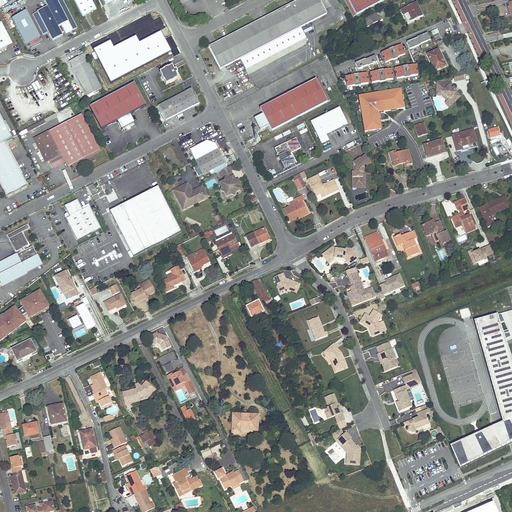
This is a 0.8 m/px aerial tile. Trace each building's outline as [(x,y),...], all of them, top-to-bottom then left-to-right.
[(47,7),(33,14),(43,35),(48,32),(58,27),(61,26),(66,34),(78,28),(63,0),(60,0),(58,2),(57,0),(44,0),(47,7)] [(91,0),(74,0),(82,16),(96,9),(91,0)] [(260,20),(207,47),(218,69),(238,59),(299,28),(327,14),(319,0),(298,0),(293,3),(269,15),(260,20)] [(344,0),(354,17),(385,0),(344,0)] [(401,10),(408,23),(423,16),(417,5),(415,6),(413,4),(412,0),(405,4),(405,5),(401,7),(402,9),(401,10)] [(39,40),(25,13),(13,19),(27,46),(39,40)] [(374,13),(362,20),(366,27),(378,21),(374,13)] [(27,46),(13,19),(11,20),(27,51),(29,50),(27,46)] [(0,23),(0,51),(13,45),(1,23),(0,23)] [(139,23),(124,28),(128,39),(135,37),(135,38),(143,35),(139,23)] [(58,27),(48,32),(52,41),(62,36),(58,27)] [(299,28),(238,59),(245,70),(306,39),(299,28)] [(430,40),(428,34),(418,39),(408,43),(411,49),(420,45),(420,44),(430,40)] [(92,52),(108,85),(178,52),(171,36),(148,47),(145,41),(119,53),(114,42),(92,52)] [(29,50),(41,44),(39,40),(27,46),(29,50)] [(402,44),(381,53),(385,63),(406,54),(402,44)] [(438,50),(428,54),(435,71),(445,66),(438,50)] [(79,57),(70,62),(87,96),(101,89),(82,52),(78,54),(79,57)] [(365,60),(355,64),(358,70),(368,65),(368,66),(378,62),(375,56),(366,61),(365,60)] [(417,65),(394,69),(396,80),(419,76),(417,65)] [(164,71),(160,73),(162,77),(161,77),(164,81),(167,85),(170,83),(171,84),(175,81),(174,81),(179,78),(176,74),(178,73),(176,70),(175,70),(172,66),(168,68),(163,70),(164,71)] [(392,69),(370,74),(372,84),(394,80),(392,69)] [(453,73),(454,78),(456,77),(457,81),(465,79),(463,71),(453,73)] [(367,73),(345,78),(347,88),(369,84),(367,73)] [(319,79),(260,109),(263,114),(269,126),(272,131),(328,102),(321,89),(323,88),(319,79)] [(454,102),(460,96),(456,92),(455,92),(453,91),(455,89),(451,86),(451,83),(440,83),(440,84),(437,84),(437,92),(443,92),(449,99),(450,98),(454,102)] [(147,107),(135,84),(90,107),(102,130),(118,122),(122,130),(136,124),(131,115),(147,107)] [(191,89),(158,106),(166,121),(170,119),(191,108),(199,104),(191,89)] [(397,91),(359,97),(365,131),(380,129),(377,112),(400,108),(397,91)] [(445,103),(449,106),(454,102),(450,98),(449,99),(443,92),(437,92),(437,95),(441,95),(447,100),(445,103)] [(347,125),(339,108),(310,122),(321,145),(329,142),(326,136),(347,125)] [(56,114),(44,120),(46,123),(58,117),(56,114)] [(263,114),(254,119),(260,130),(269,126),(263,114)] [(13,139),(0,115),(0,184),(7,197),(29,186),(6,143),(13,139)] [(49,132),(33,140),(46,164),(49,163),(61,156),(65,164),(67,168),(72,166),(75,171),(95,161),(92,156),(100,152),(81,115),(49,132)] [(44,120),(18,134),(23,142),(27,140),(25,135),(46,123),(44,120)] [(424,123),(415,125),(418,137),(427,134),(424,123)] [(498,127),(489,130),(491,138),(497,136),(497,133),(499,132),(498,127)] [(473,130),(453,135),(457,150),(462,149),(461,146),(477,142),(473,130)] [(295,138),(273,149),(278,157),(276,158),(278,161),(279,161),(284,169),(296,163),(291,153),(300,148),(295,138)] [(442,140),(424,145),(427,156),(435,154),(435,155),(445,152),(442,140)] [(206,141),(190,150),(200,169),(203,175),(225,163),(215,144),(206,141)] [(396,151),(390,153),(394,166),(404,163),(407,163),(407,165),(412,164),(409,150),(396,154),(396,151)] [(371,163),(365,155),(360,158),(360,157),(352,162),(353,163),(355,165),(355,171),(353,171),(352,171),(352,186),(361,186),(361,180),(365,180),(365,174),(363,174),(363,173),(364,172),(364,171),(364,169),(365,168),(371,163)] [(53,170),(65,164),(61,156),(49,163),(53,170)] [(224,175),(225,178),(225,181),(220,183),(222,188),(221,192),(225,193),(227,197),(231,195),(235,196),(236,192),(240,190),(238,185),(239,184),(240,183),(239,181),(237,180),(236,181),(231,171),(228,167),(221,170),(217,172),(220,177),(224,175)] [(295,180),(294,181),(299,191),(306,187),(302,178),(302,177),(300,173),(293,176),(295,180)] [(318,175),(308,180),(316,196),(320,194),(322,198),(339,190),(334,180),(323,185),(318,175)] [(119,205),(110,182),(102,185),(112,208),(119,205)] [(191,190),(187,183),(173,190),(174,191),(186,185),(189,191),(191,190)] [(183,209),(208,196),(203,186),(192,191),(191,190),(189,191),(186,185),(174,191),(183,209)] [(124,204),(110,211),(133,257),(182,233),(158,186),(124,204)] [(225,193),(221,192),(226,201),(235,196),(231,195),(227,197),(225,193)] [(289,206),(284,209),(290,221),(298,217),(297,216),(306,211),(301,201),(304,200),(302,195),(293,200),(295,204),(292,205),(289,206)] [(505,196),(499,199),(503,209),(510,207),(505,196)] [(465,198),(458,201),(461,209),(459,209),(459,210),(461,214),(451,218),(455,228),(463,225),(465,231),(474,227),(474,226),(470,216),(469,215),(465,217),(463,212),(469,209),(465,198)] [(486,205),(479,208),(487,227),(494,224),(491,217),(495,215),(495,213),(503,209),(499,199),(490,203),(491,206),(487,208),(486,205)] [(66,219),(77,240),(101,228),(90,206),(83,210),(78,200),(64,206),(68,213),(70,217),(66,219)] [(431,222),(422,226),(426,236),(432,234),(435,241),(439,240),(441,244),(449,240),(446,232),(442,234),(440,228),(442,228),(439,221),(434,224),(433,223),(432,225),(430,223),(431,222)] [(231,223),(214,229),(217,236),(233,229),(231,223)] [(265,228),(246,237),(251,248),(259,244),(258,242),(269,237),(265,228)] [(27,273),(26,270),(41,262),(33,246),(25,251),(24,248),(30,245),(23,232),(21,229),(7,236),(16,252),(22,250),(23,252),(0,263),(0,283),(1,282),(3,285),(27,273)] [(400,234),(394,237),(398,246),(402,244),(404,244),(406,249),(405,250),(408,258),(419,253),(413,239),(416,238),(413,230),(404,234),(405,235),(401,237),(401,235),(400,234)] [(364,237),(368,245),(375,261),(388,256),(388,255),(391,254),(389,249),(386,250),(381,239),(380,240),(377,232),(364,237)] [(233,235),(216,243),(223,258),(232,254),(231,251),(229,248),(238,244),(233,235)] [(184,255),(180,248),(179,245),(175,247),(176,250),(180,257),(184,255)] [(473,250),(468,252),(474,265),(487,259),(486,256),(494,253),(490,245),(483,249),(484,251),(481,252),(480,250),(474,253),(473,250)] [(358,258),(352,250),(345,249),(345,251),(335,249),(335,251),(332,250),(331,249),(326,252),(330,257),(338,258),(341,259),(344,259),(348,265),(358,258)] [(329,264),(334,259),(341,260),(341,259),(338,258),(330,257),(326,252),(322,255),(329,264)] [(196,253),(187,257),(194,272),(202,268),(201,266),(210,261),(206,253),(197,257),(196,253)] [(161,281),(167,292),(174,288),(173,286),(186,280),(178,266),(170,270),(172,273),(167,276),(168,278),(161,281)] [(70,281),(69,282),(67,278),(69,278),(68,278),(65,271),(54,276),(58,284),(59,284),(64,293),(63,293),(66,300),(78,294),(75,287),(74,288),(70,281)] [(355,305),(375,297),(371,288),(364,291),(357,273),(348,276),(352,287),(350,288),(352,292),(350,292),(355,305)] [(281,274),(273,278),(273,279),(276,285),(277,287),(276,288),(278,293),(285,290),(296,293),(299,284),(286,280),(286,281),(284,281),(284,279),(281,274)] [(404,286),(399,274),(388,279),(389,280),(386,281),(387,283),(380,286),(382,292),(383,295),(404,286)] [(257,280),(251,282),(252,285),(254,285),(265,302),(270,299),(257,280)] [(141,289),(131,294),(136,303),(146,298),(145,296),(147,295),(155,291),(150,283),(141,287),(141,289)] [(116,284),(110,288),(113,295),(119,291),(116,284)] [(0,340),(12,332),(11,331),(19,325),(20,326),(26,321),(23,316),(27,313),(30,318),(37,314),(37,313),(42,310),(41,309),(49,305),(41,291),(33,295),(33,296),(22,303),(24,307),(18,310),(16,307),(12,310),(12,309),(4,315),(5,316),(0,319),(0,340)] [(121,294),(104,302),(108,311),(117,307),(118,308),(126,304),(121,294)] [(94,322),(85,305),(89,303),(86,296),(81,299),(83,303),(76,307),(82,317),(79,319),(77,315),(68,319),(73,329),(82,325),(80,320),(83,319),(86,326),(94,322)] [(289,303),(292,310),(306,305),(303,298),(289,303)] [(319,303),(317,298),(309,301),(311,306),(319,303)] [(253,303),(246,307),(251,317),(263,311),(259,303),(254,306),(253,303)] [(37,313),(37,314),(38,315),(43,312),(42,311),(50,307),(49,305),(41,309),(42,310),(37,313)] [(360,321),(370,327),(371,326),(371,328),(370,328),(372,334),(381,331),(377,322),(377,320),(381,314),(373,309),(369,315),(365,313),(360,321)] [(511,444),(511,311),(473,322),(502,423),(449,447),(459,470),(501,449),(510,445),(511,444)] [(323,333),(322,329),(321,328),(320,326),(320,325),(317,318),(308,322),(316,341),(327,336),(326,332),(323,333)] [(385,329),(382,320),(377,322),(381,331),(385,329)] [(12,332),(13,333),(21,327),(20,326),(19,325),(11,331),(12,332)] [(156,333),(149,337),(153,345),(156,343),(160,344),(163,351),(171,347),(166,337),(156,333)] [(31,341),(11,351),(17,363),(37,353),(31,341)] [(377,347),(379,353),(380,352),(382,356),(383,356),(384,357),(382,358),(384,363),(383,363),(386,370),(398,366),(395,358),(396,358),(392,348),(391,348),(389,342),(377,347)] [(342,361),(340,355),(338,353),(337,352),(335,350),(337,349),(333,344),(324,353),(331,360),(335,372),(347,367),(344,360),(342,361)] [(286,353),(282,355),(285,363),(290,360),(291,361),(297,358),(293,349),(289,351),(290,353),(287,355),(286,353)] [(342,354),(337,349),(335,350),(337,352),(338,353),(340,355),(342,361),(344,360),(342,354)] [(282,355),(274,359),(280,370),(283,369),(284,371),(288,369),(285,363),(282,355)] [(166,373),(174,370),(171,363),(163,366),(166,373)] [(403,378),(406,386),(408,385),(417,381),(420,380),(416,369),(412,370),(413,374),(403,378)] [(173,374),(166,377),(172,389),(184,383),(185,385),(190,394),(195,392),(184,371),(174,376),(173,374)] [(102,409),(111,404),(104,389),(106,388),(99,373),(90,377),(93,385),(95,390),(93,391),(94,394),(92,395),(94,398),(96,397),(98,401),(102,409)] [(136,390),(122,393),(124,398),(126,405),(131,403),(146,399),(155,390),(146,381),(141,387),(140,389),(136,390)] [(184,383),(172,389),(174,391),(185,385),(184,383)] [(404,386),(395,389),(400,401),(398,401),(396,402),(400,411),(412,406),(406,390),(404,386)] [(155,390),(146,399),(150,402),(158,393),(155,390)] [(329,411),(331,417),(335,415),(338,422),(344,419),(342,412),(341,413),(339,407),(338,405),(337,406),(336,403),(337,402),(334,393),(325,396),(329,406),(327,406),(329,411)] [(58,407),(48,410),(52,425),(66,422),(62,404),(57,406),(58,407)] [(431,415),(428,409),(427,410),(425,405),(415,409),(418,417),(412,420),(413,421),(409,423),(407,422),(404,423),(405,427),(408,428),(409,432),(412,433),(417,431),(416,430),(429,424),(428,420),(429,420),(428,418),(430,418),(431,415)] [(185,407),(181,408),(184,414),(186,419),(193,416),(190,409),(187,411),(185,407)] [(7,412),(0,414),(0,424),(0,426),(1,430),(3,429),(4,433),(12,431),(11,427),(9,428),(8,423),(9,421),(7,412)] [(244,415),(233,414),(232,432),(240,433),(240,429),(257,430),(258,415),(247,415),(247,416),(244,416),(244,415)] [(35,423),(22,426),(25,436),(29,435),(38,433),(35,423)] [(126,442),(118,427),(109,431),(112,438),(115,443),(112,444),(114,448),(126,442)] [(86,434),(80,435),(84,450),(89,448),(91,453),(97,452),(92,429),(85,431),(86,434)] [(336,442),(337,441),(342,447),(344,445),(347,448),(345,450),(348,454),(348,458),(346,458),(346,465),(359,466),(360,449),(357,450),(355,448),(356,447),(350,440),(351,439),(346,433),(343,436),(341,430),(332,433),(334,440),(336,442)] [(16,439),(15,435),(13,435),(12,431),(4,433),(5,437),(6,437),(7,441),(6,441),(7,447),(16,445),(14,440),(16,439)] [(157,443),(151,431),(148,432),(143,434),(149,446),(157,443)] [(143,434),(140,436),(146,448),(149,446),(143,434)] [(139,436),(136,438),(141,450),(144,448),(139,436)] [(50,437),(43,438),(44,443),(46,452),(53,451),(50,437)] [(124,445),(112,451),(114,455),(116,454),(119,459),(122,466),(132,462),(124,445)] [(208,447),(200,450),(203,456),(211,453),(208,447)] [(22,466),(21,461),(19,462),(18,456),(10,458),(11,464),(12,464),(13,468),(12,468),(12,469),(13,472),(21,470),(20,466),(22,466)] [(161,474),(157,466),(150,470),(153,477),(161,474)] [(188,467),(173,475),(175,478),(172,479),(174,483),(177,482),(179,486),(175,488),(179,495),(183,493),(182,491),(190,487),(191,490),(201,485),(199,480),(198,480),(195,477),(190,479),(187,481),(185,478),(185,477),(188,475),(187,472),(190,470),(188,467)] [(221,469),(214,472),(218,480),(219,479),(225,489),(231,487),(232,488),(239,484),(238,484),(243,481),(241,477),(236,479),(233,473),(232,472),(225,476),(221,469)] [(26,492),(23,479),(21,479),(20,475),(22,474),(21,470),(13,472),(14,476),(11,476),(12,482),(14,481),(14,484),(13,484),(15,494),(26,492)] [(131,495),(133,494),(137,503),(139,502),(140,504),(138,505),(141,511),(144,511),(154,507),(151,502),(149,503),(147,497),(145,498),(142,490),(143,490),(135,471),(125,476),(128,483),(130,487),(128,489),(131,495)] [(238,471),(233,473),(236,479),(241,477),(238,471)] [(183,493),(179,495),(179,497),(191,490),(190,487),(182,491),(183,493)] [(40,507),(40,511),(48,511),(49,511),(54,511),(52,502),(48,502),(43,504),(43,507),(40,507)] [(497,511),(493,502),(470,511),(497,511)] [(174,506),(177,511),(184,509),(181,503),(174,506)]
